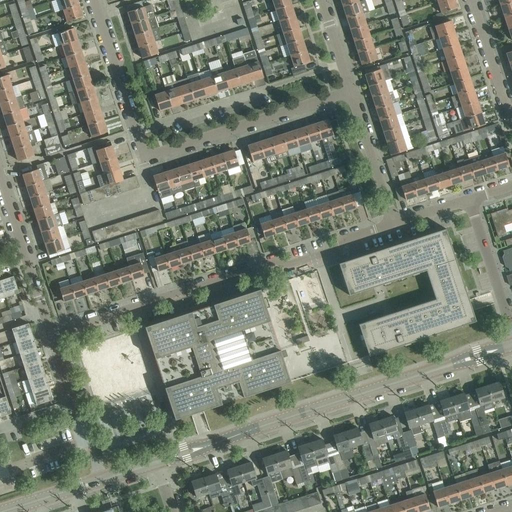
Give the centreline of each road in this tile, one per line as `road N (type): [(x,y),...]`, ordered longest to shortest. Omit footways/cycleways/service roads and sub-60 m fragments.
road 1 (unclassified): [(398,224),(53,335)]
road 2 (tertiary): [(210,444),(453,364)]
road 3 (unclassified): [(137,129),(144,153),(157,153),(350,90)]
road 4 (unclassified): [(53,335),(100,479)]
road 5 (unclassified): [(398,224),(350,90)]
road 6 (residential): [(137,129),(95,0)]
road 7 (unclassified): [(511,327),(468,201)]
road 8 (residential): [(511,122),(472,0)]
